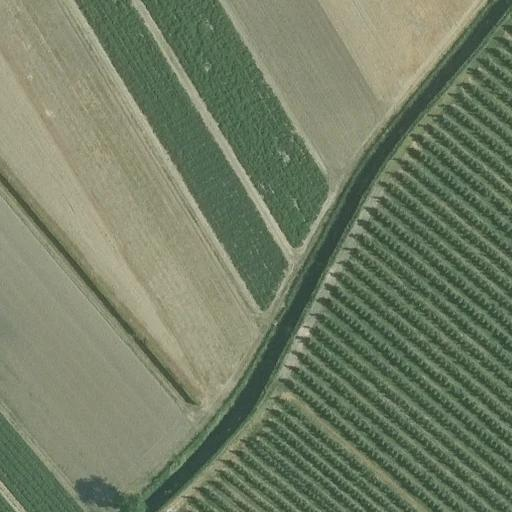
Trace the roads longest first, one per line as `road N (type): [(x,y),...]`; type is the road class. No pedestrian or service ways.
road 1 (track): [(145,511),(211,452),(302,335),(357,212),(405,138),(511,9)]
road 2 (track): [(266,381),(420,511)]
